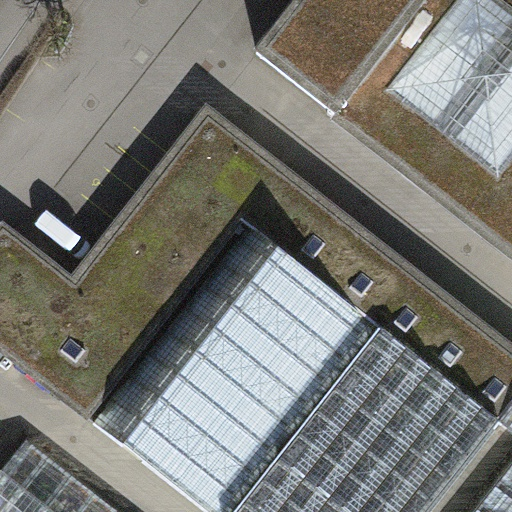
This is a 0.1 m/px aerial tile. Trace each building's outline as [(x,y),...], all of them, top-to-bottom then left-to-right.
[(511,0),(298,0),(257,53),(488,234),(511,203),(511,0)] [(498,423),(511,405),(511,353),(304,190),(208,115),(74,284),(14,360),(87,417),(242,222),(250,228),(299,267),(380,330),(498,423)] [(511,203),(488,234),(511,252),(511,203)] [(0,348),(14,360),(74,284),(3,228),(0,230),(0,348)] [(250,228),(95,424),(206,511),(235,511),(380,330),(299,267),(250,228)] [(498,423),(380,330),(235,511),(430,511),(499,424),(498,423)] [(511,405),(498,423),(499,424),(511,434),(511,405)] [(123,511),(26,436),(0,468),(0,511),(123,511)] [(511,511),(511,464),(474,511),(511,511)]
